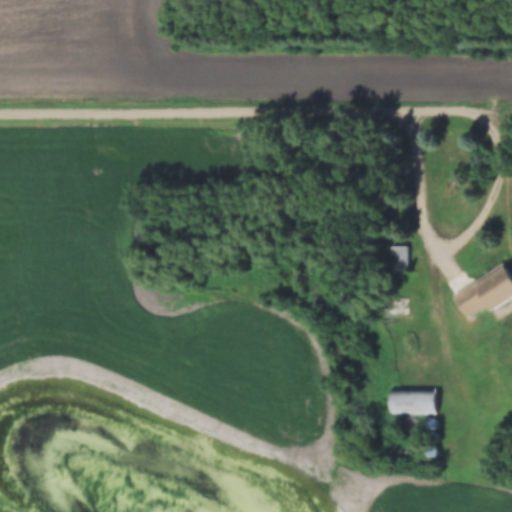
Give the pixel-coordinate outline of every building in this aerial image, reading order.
[(407,238),(407,262),(391,262),(390,238),(407,238)] [(489,301),(473,311),(457,287),(478,274),(480,276),(505,260),(511,270),(511,289),(491,303),(489,301)] [(392,406),(392,379),(434,379),(434,406),(392,406)] [(433,422),(437,420),(439,416),(437,411),(433,409),(428,411),(426,416),(428,420),(433,422)] [(433,437),(437,435),(439,430),(437,426),(433,424),(428,426),(426,430),(428,435),(433,437)] [(433,452),(437,450),(439,445),(437,440),(433,438),(428,440),(426,445),(428,450),(433,452)]
